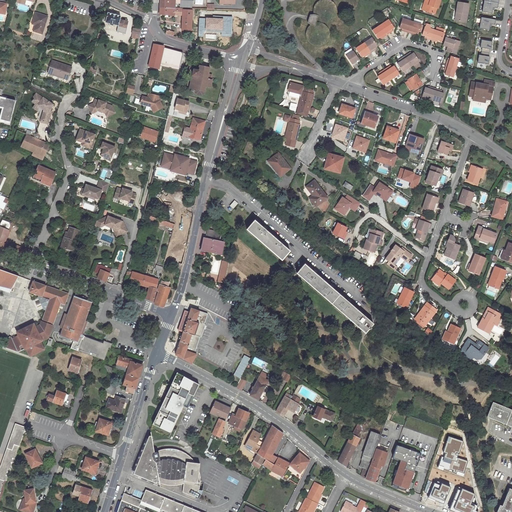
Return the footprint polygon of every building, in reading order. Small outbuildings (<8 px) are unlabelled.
[(174,8),(174,0),(160,0),(160,8),(174,8)] [(323,22),(324,22),(326,22),(328,22),(330,21),(332,20),(333,19),(334,18),(335,16),(336,14),(336,13),(337,11),(337,9),(336,7),(335,5),(334,4),(333,2),(332,1),(330,0),(329,0),(320,0),(319,0),(318,2),(316,3),(315,4),(314,6),(314,8),(313,10),(313,11),(314,14),(310,15),(308,22),(310,25),(309,26),(308,28),(307,30),(306,31),(306,33),(306,35),(306,37),(307,39),(308,40),(309,42),(310,43),(312,44),(313,45),(315,45),(317,46),(319,46),(321,45),(322,45),(324,44),(326,43),(327,41),(328,40),(328,38),(329,36),(329,34),(329,32),(329,31),(328,29),(327,27),(326,26),(324,25),(323,24),(321,23),(319,23),(316,23),(318,20),(319,21),(321,21),(323,22)] [(425,0),(424,3),(426,4),(424,10),(434,14),(436,8),(437,8),(440,0),(439,0),(425,0)] [(498,2),(483,0),(481,12),(492,13),(492,7),(497,8),(498,2)] [(465,22),(468,4),(457,2),(456,12),(457,12),(456,21),(465,22)] [(182,15),(181,30),(191,30),(192,10),(182,9),(182,15)] [(105,22),(126,28),(128,22),(119,20),(120,16),(107,13),(102,12),(101,20),(105,21),(105,22)] [(36,22),(35,25),(34,31),(42,34),(47,17),(36,13),(33,21),(36,22)] [(495,20),(481,17),(479,29),(489,30),(490,24),(494,25),(495,20)] [(402,18),(399,27),(402,28),(404,29),(403,30),(408,32),(412,21),(402,18)] [(380,25),(386,35),(391,32),(390,30),(392,29),(394,27),(389,19),(380,25)] [(414,32),(415,32),(418,33),(421,24),(412,21),(408,32),(413,34),(414,32)] [(386,35),(380,25),(372,30),(375,35),(377,39),(379,37),(381,36),(382,37),(386,35)] [(434,29),(424,26),(422,34),(425,35),(427,36),(426,38),(431,39),(434,29)] [(133,34),(132,38),(138,39),(140,30),(133,28),(132,34),(133,34)] [(444,33),(434,29),(431,39),(435,41),(436,39),(441,40),(444,33)] [(455,54),(459,42),(445,37),(443,45),(447,46),(446,51),(455,54)] [(372,38),(363,43),(370,53),(374,50),(373,48),(375,47),(377,46),(374,41),(372,38)] [(493,41),(481,38),(478,51),(489,53),(490,47),(492,47),(493,41)] [(370,53),(363,43),(355,49),(360,56),(363,55),(364,54),(365,55),(370,53)] [(155,44),(150,67),(161,69),(162,66),(166,48),(167,46),(155,44)] [(185,53),(166,48),(162,66),(181,70),(185,53)] [(359,60),(353,51),(346,56),(351,64),(356,62),(359,60)] [(489,53),(478,51),(476,63),(489,65),(490,59),(488,59),(489,53)] [(412,66),(418,62),(419,61),(417,58),(414,53),(412,54),(410,56),(409,54),(404,57),(410,67),(412,66)] [(447,60),(446,65),(455,68),(458,58),(451,56),(449,60),(447,60)] [(396,65),(401,73),(410,67),(404,57),(400,59),(401,61),(399,62),(396,65)] [(57,76),(67,80),(69,74),(80,77),(80,71),(52,61),(48,73),(53,75),(54,73),(58,75),(57,76)] [(193,69),(189,90),(194,92),(195,93),(195,94),(196,95),(198,95),(200,95),(202,94),(204,92),(204,91),(205,86),(210,87),(212,79),(210,79),(211,74),(208,74),(209,67),(199,65),(198,70),(193,69)] [(385,70),(391,79),(401,73),(396,65),(392,67),(390,69),(389,67),(385,70)] [(455,68),(446,65),(444,69),(446,70),(445,75),(452,77),(455,68)] [(382,85),(391,79),(385,70),(380,73),(381,74),(377,77),(382,85)] [(408,80),(413,88),(414,89),(422,84),(415,74),(407,79),(408,80)] [(490,100),(493,86),(494,81),(485,79),(484,84),(472,82),(469,96),(474,97),(473,98),(475,98),(484,100),(485,100),(485,99),(490,100)] [(302,95),(299,107),(309,110),(312,100),(310,99),(313,90),(304,88),(304,86),(290,83),(289,87),(290,87),(293,90),(299,92),(302,95)] [(431,100),(435,88),(430,87),(429,89),(427,88),(424,87),(421,96),(431,100)] [(0,88),(0,107),(3,108),(0,119),(0,121),(11,124),(17,99),(2,96),(4,89),(0,88)] [(431,100),(440,103),(443,93),(441,92),(439,92),(439,90),(435,88),(431,100)] [(148,93),(147,98),(142,97),(140,104),(151,106),(153,112),(163,107),(159,101),(161,96),(148,93)] [(32,102),(35,105),(36,105),(38,105),(38,106),(39,107),(44,111),(42,114),(40,121),(47,124),(51,112),(50,111),(51,108),(50,108),(52,105),(42,98),(36,94),(33,97),(34,98),(32,102)] [(189,101),(177,98),(175,108),(186,111),(189,101)] [(99,111),(106,114),(107,116),(114,113),(112,107),(106,105),(107,103),(99,100),(99,101),(95,100),(94,104),(89,106),(91,110),(92,110),(93,113),(99,111)] [(354,109),(342,104),(339,113),(351,117),(354,109)] [(365,112),(361,122),(365,123),(365,124),(374,128),(377,117),(369,114),(369,113),(365,112)] [(168,134),(172,117),(168,115),(163,133),(168,134)] [(200,139),(205,122),(193,118),(188,136),(200,139)] [(289,122),(285,137),(296,140),(299,130),(297,130),(299,121),(290,118),(289,122)] [(349,128),(336,124),(331,138),(345,142),(349,128)] [(140,136),(148,138),(147,140),(154,142),(158,132),(144,127),(140,136)] [(257,132),(251,127),(249,133),(255,136),(257,132)] [(383,138),(395,142),(398,130),(390,127),(389,129),(386,128),(383,138)] [(80,129),(77,138),(85,141),(83,145),(89,148),(94,134),(88,132),(86,131),(80,129)] [(45,142),(28,135),(23,147),(34,152),(33,155),(39,157),(45,142)] [(371,140),(357,136),(352,149),(367,154),(371,140)] [(419,150),(423,139),(419,138),(419,139),(409,136),(405,146),(408,147),(419,150)] [(441,140),(437,152),(446,155),(448,150),(449,147),(452,149),(453,144),(441,140)] [(42,159),(48,143),(45,142),(39,157),(42,159)] [(115,147),(103,142),(101,148),(104,149),(101,156),(105,157),(106,156),(111,158),(115,147)] [(393,155),(378,150),(374,160),(393,167),(397,155),(393,153),(393,155)] [(278,153),(268,161),(280,176),(290,168),(278,153)] [(343,158),(328,154),(326,159),(329,160),(327,169),(339,172),(343,158)] [(176,169),(186,173),(189,162),(179,159),(176,169)] [(35,175),(46,180),(45,183),(50,186),(55,173),(38,166),(35,175)] [(438,176),(440,169),(431,166),(426,182),(435,185),(438,176)] [(477,184),(482,169),(472,166),(467,180),(477,184)] [(415,173),(400,168),(397,177),(412,182),(411,186),(417,188),(421,176),(415,174),(415,173)] [(33,178),(45,183),(46,180),(35,175),(33,178)] [(109,183),(100,180),(97,188),(96,188),(93,187),(86,185),(85,189),(83,189),(81,195),(89,197),(89,196),(95,198),(96,196),(99,197),(102,190),(106,192),(109,183)] [(327,197),(314,181),(307,187),(313,196),(310,198),(316,206),(327,197)] [(353,187),(345,182),(343,185),(350,190),(353,187)] [(392,191),(379,183),(375,188),(369,184),(362,195),(369,200),(374,192),(386,200),(392,191)] [(120,198),(128,201),(128,202),(133,204),(136,194),(131,193),(131,191),(122,189),(122,190),(116,188),(116,189),(114,198),(119,200),(120,198)] [(469,206),(474,193),(463,189),(458,202),(469,206)] [(437,197),(427,194),(422,208),(432,212),(435,203),(437,197)] [(347,210),(348,207),(350,205),(356,209),(360,203),(347,195),(345,199),(342,198),(335,208),(339,210),(338,211),(344,215),(347,210)] [(502,219),(507,202),(498,199),(496,208),(494,207),(491,216),(502,219)] [(142,218),(158,223),(159,219),(147,215),(143,213),(142,218)] [(108,217),(97,222),(99,228),(104,225),(112,229),(117,230),(119,235),(127,232),(122,222),(108,217)] [(2,219),(0,223),(0,245),(3,247),(4,243),(9,229),(11,223),(2,219)] [(158,223),(173,228),(174,224),(159,219),(158,223)] [(418,223),(416,228),(418,229),(415,237),(424,240),(427,232),(426,232),(427,227),(429,228),(430,228),(431,224),(428,223),(419,220),(419,219),(418,223)] [(247,229),(282,260),(290,251),(283,245),(280,242),(266,230),(263,228),(255,220),(247,229)] [(338,223),(333,233),(344,239),(346,235),(344,234),(345,231),(347,228),(338,223)] [(492,232),(486,230),(486,229),(478,226),(474,238),(478,240),(479,237),(488,241),(493,243),(496,234),(492,232)] [(68,233),(66,239),(64,238),(61,247),(70,250),(73,241),(75,242),(79,231),(70,228),(68,233)] [(367,238),(364,248),(374,252),(377,244),(381,232),(370,228),(370,229),(369,228),(367,234),(366,234),(365,236),(366,237),(367,238)] [(205,238),(204,238),(201,250),(221,254),(224,242),(219,241),(221,237),(223,234),(220,232),(207,229),(205,238)] [(454,259),(459,245),(453,243),(455,240),(453,236),(450,235),(448,240),(449,241),(447,247),(444,255),(454,259)] [(187,243),(171,238),(169,243),(186,248),(187,243)] [(186,248),(169,243),(165,259),(182,263),(186,248)] [(511,262),(511,243),(508,243),(505,250),(501,249),(498,257),(511,262)] [(29,256),(32,250),(15,244),(13,250),(19,252),(29,256)] [(401,249),(396,245),(391,251),(385,259),(389,261),(392,264),(393,263),(399,255),(404,260),(405,258),(408,260),(412,255),(405,250),(404,251),(401,249)] [(478,274),(485,258),(475,253),(470,264),(472,265),(470,271),(478,274)] [(229,263),(222,261),(218,282),(225,283),(229,263)] [(387,263),(395,270),(397,267),(393,263),(392,264),(389,261),(387,263)] [(106,282),(110,269),(97,264),(94,272),(98,274),(97,278),(106,282)] [(347,301),(333,289),(330,286),(316,274),(313,272),(305,264),(297,273),(365,333),(373,324),(366,318),(363,316),(350,304),(347,301)] [(506,271),(495,266),(488,284),(497,288),(500,278),(502,279),(503,279),(506,271)] [(0,285),(7,287),(8,286),(12,288),(19,276),(0,268),(0,285)] [(455,280),(447,274),(446,275),(439,270),(432,278),(440,284),(441,283),(449,289),(455,280)] [(125,280),(142,285),(145,276),(128,271),(125,280)] [(142,285),(149,287),(146,299),(153,302),(159,280),(145,276),(142,285)] [(53,323),(60,303),(64,304),(68,293),(33,281),(30,293),(38,295),(37,297),(39,302),(41,305),(43,310),(45,310),(42,320),(53,323)] [(159,291),(155,303),(154,304),(163,307),(164,305),(169,288),(167,287),(169,283),(165,282),(161,281),(158,291),(159,291)] [(405,308),(413,292),(404,287),(400,295),(402,296),(398,304),(405,308)] [(60,336),(73,341),(77,342),(78,340),(80,334),(91,302),(74,295),(60,336)] [(423,311),(416,320),(424,326),(436,310),(427,303),(421,310),(423,311)] [(186,324),(176,355),(191,363),(196,354),(194,353),(200,337),(201,337),(205,324),(204,324),(208,314),(191,309),(186,324)] [(490,309),(486,317),(483,316),(477,327),(485,331),(485,329),(489,331),(493,324),(495,325),(498,319),(501,314),(490,309)] [(416,320),(423,311),(421,310),(414,319),(416,320)] [(27,330),(25,330),(24,331),(22,331),(21,332),(19,332),(18,332),(16,332),(18,335),(11,339),(10,337),(9,337),(5,348),(17,352),(25,348),(29,356),(44,349),(40,341),(48,338),(52,325),(41,321),(39,325),(34,327),(33,324),(31,325),(30,327),(29,328),(28,329),(27,330)] [(448,331),(444,340),(453,344),(460,328),(451,324),(448,331)] [(77,342),(73,341),(71,348),(104,360),(108,347),(110,348),(112,343),(103,340),(103,343),(98,341),(84,336),(82,341),(78,340),(77,342)] [(465,344),(463,347),(464,347),(460,353),(463,356),(464,354),(470,359),(471,357),(472,358),(473,357),(476,359),(480,358),(484,353),(480,350),(484,345),(479,341),(476,344),(468,339),(465,344)] [(250,359),(243,355),(233,375),(240,378),(250,359)] [(115,368),(127,372),(123,385),(127,386),(125,391),(133,394),(142,365),(131,362),(131,360),(119,356),(115,368)] [(68,370),(77,373),(81,360),(72,357),(68,370)] [(101,371),(111,375),(114,369),(103,365),(101,371)] [(194,394),(199,384),(194,381),(190,379),(189,381),(185,379),(184,379),(185,376),(177,372),(172,382),(174,383),(170,391),(168,390),(161,406),(163,407),(159,415),(157,414),(153,424),(169,432),(174,422),(172,421),(174,417),(176,413),(178,414),(188,393),(189,391),(194,394)] [(287,382),(291,376),(285,373),(282,379),(287,382)] [(258,400),(268,381),(260,376),(250,395),(258,400)] [(240,378),(238,388),(244,390),(247,380),(240,378)] [(109,380),(104,391),(112,395),(117,384),(109,380)] [(48,400),(62,405),(64,399),(66,394),(57,391),(55,396),(50,395),(48,400)] [(106,407),(121,412),(125,399),(117,396),(115,401),(109,399),(106,407)] [(293,412),(298,404),(285,396),(276,412),(283,417),(287,409),(293,412)] [(215,401),(210,412),(222,418),(222,417),(220,416),(218,415),(219,412),(216,411),(219,403),(215,401)] [(491,417),(503,422),(504,421),(510,424),(510,425),(511,426),(511,410),(493,402),(488,415),(491,416),(491,417)] [(219,403),(216,411),(219,412),(218,415),(220,416),(222,417),(226,418),(231,408),(219,403)] [(304,407),(298,404),(293,412),(297,415),(300,410),(301,411),(304,407)] [(335,414),(317,406),(313,417),(320,420),(321,417),(332,421),(335,414)] [(237,416),(246,420),(250,412),(240,408),(237,416)] [(246,420),(237,416),(235,415),(233,414),(229,423),(235,426),(241,429),(242,429),(246,420)] [(106,434),(109,426),(110,426),(112,422),(99,418),(98,422),(97,427),(95,431),(106,434)] [(219,419),(212,434),(220,437),(224,429),(223,429),(225,422),(219,419)] [(359,437),(366,424),(359,420),(352,434),(359,437)] [(272,455),(283,435),(272,427),(263,443),(258,440),(256,445),(261,447),(257,454),(258,455),(265,459),(266,460),(263,465),(272,471),(282,476),(289,463),(278,458),(275,465),(269,461),(272,455)] [(254,431),(245,446),(252,451),(257,454),(261,447),(256,445),(258,440),(259,439),(258,439),(260,435),(254,431)] [(372,458),(380,435),(371,431),(362,454),(364,455),(372,458)] [(352,434),(338,461),(346,466),(347,463),(360,438),(359,437),(352,434)] [(457,471),(464,473),(468,461),(458,458),(464,441),(449,436),(443,452),(446,453),(444,458),(442,457),(438,468),(457,474),(457,471)] [(148,439),(134,474),(157,483),(157,482),(142,476),(141,475),(140,474),(140,473),(139,472),(140,471),(140,470),(141,469),(142,469),(143,468),(144,469),(146,469),(147,467),(146,467),(145,465),(144,464),(144,462),(145,461),(146,460),(147,459),(149,459),(151,460),(152,461),(154,460),(153,459),(152,458),(152,457),(152,456),(153,455),(153,454),(154,453),(155,453),(153,440),(148,439)] [(378,444),(366,479),(374,482),(381,465),(383,466),(388,453),(380,450),(381,445),(378,444)] [(0,500),(10,473),(19,447),(14,445),(12,450),(13,451),(12,453),(7,456),(4,455),(1,464),(4,465),(0,475),(0,500)] [(393,458),(401,460),(407,463),(405,469),(415,472),(421,454),(397,446),(393,458)] [(25,454),(31,468),(42,463),(35,449),(25,454)] [(161,484),(167,485),(172,486),(176,486),(180,485),(184,484),(183,493),(195,498),(197,495),(199,491),(200,488),(200,484),(200,483),(198,483),(200,463),(185,461),(186,453),(182,451),(178,450),(175,449),(172,449),(169,449),(166,449),(162,450),(159,450),(157,451),(157,452),(155,452),(155,453),(154,453),(153,454),(153,455),(152,456),(152,457),(152,458),(153,459),(154,460),(152,461),(151,460),(149,459),(147,459),(146,460),(145,461),(144,462),(144,464),(145,465),(146,467),(147,467),(146,469),(144,469),(143,468),(142,469),(141,469),(140,470),(140,471),(139,472),(140,473),(140,474),(141,475),(142,476),(157,482),(161,484)] [(299,453),(294,460),(291,464),(290,465),(300,473),(309,462),(299,453)] [(253,461),(261,466),(265,459),(258,455),(254,460),(253,461)] [(269,461),(275,465),(278,458),(272,455),(269,461)] [(368,469),(372,458),(364,455),(359,466),(368,469)] [(82,469),(93,473),(94,469),(97,470),(98,471),(100,462),(86,457),(82,469)] [(393,484),(409,489),(415,472),(405,469),(407,463),(401,460),(393,484)] [(251,464),(259,469),(261,466),(253,461),(251,464)] [(75,470),(65,466),(63,472),(73,475),(75,470)] [(61,478),(71,481),(72,479),(79,482),(80,478),(73,475),(63,472),(61,478)] [(320,494),(324,487),(315,483),(307,498),(318,503),(319,500),(318,499),(320,494)] [(441,485),(434,483),(428,498),(444,504),(451,487),(442,483),(441,485)] [(91,490),(76,484),(73,494),(80,496),(78,500),(87,503),(91,490)] [(23,499),(20,510),(25,511),(32,511),(36,503),(35,502),(33,489),(24,490),(25,499),(23,499)] [(458,490),(450,510),(454,511),(477,511),(475,511),(478,506),(471,504),(475,494),(462,489),(462,491),(458,490)] [(508,491),(502,506),(500,504),(496,511),(511,511),(511,489),(510,489),(509,492),(508,491)] [(200,511),(146,490),(142,500),(124,493),(122,500),(139,507),(141,502),(147,504),(166,511),(200,511)] [(306,498),(298,511),(309,511),(310,511),(312,511),(311,511),(313,511),(318,503),(307,498),(306,498)] [(122,500),(117,511),(148,511),(149,511),(145,510),(139,507),(122,500)] [(352,505),(345,502),(340,511),(360,511),(366,502),(361,500),(357,508),(352,505)] [(147,504),(141,502),(139,507),(145,510),(147,504)]
